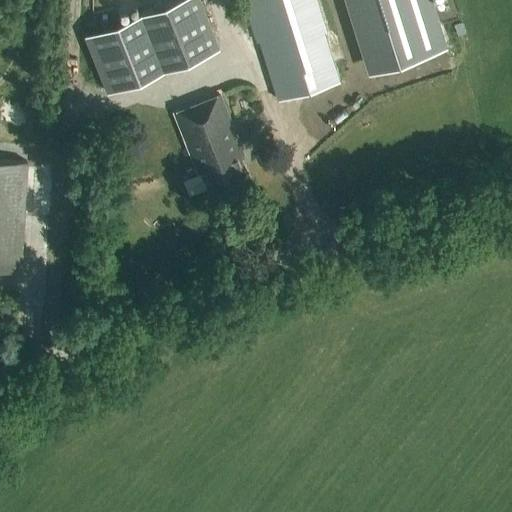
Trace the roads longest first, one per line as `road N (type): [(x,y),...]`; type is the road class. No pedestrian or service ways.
road 1 (unclassified): [(0,417),(36,382),(215,282),(511,197)]
road 2 (track): [(62,368),(44,329),(71,0)]
